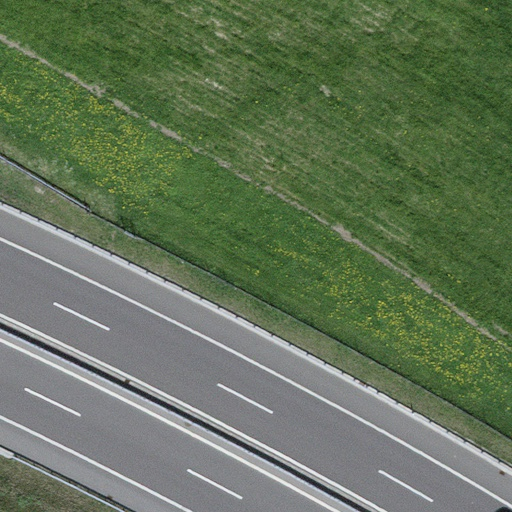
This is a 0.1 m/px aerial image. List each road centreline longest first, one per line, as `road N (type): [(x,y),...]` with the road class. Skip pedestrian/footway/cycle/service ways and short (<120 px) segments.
road 1 (motorway): [(441,511),(277,416),(0,282)]
road 2 (motorway): [(0,381),(263,511)]
